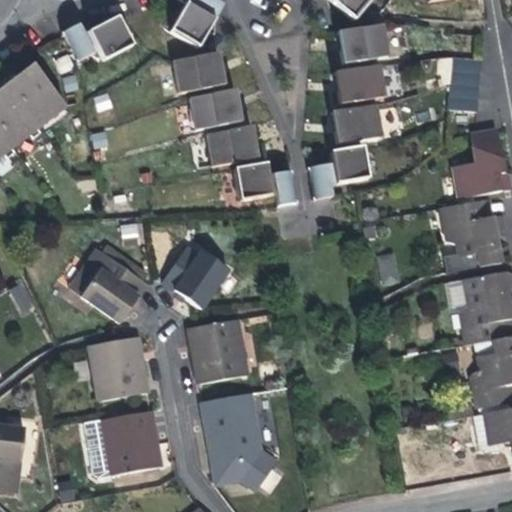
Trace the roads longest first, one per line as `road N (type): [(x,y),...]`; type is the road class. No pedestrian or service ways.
road 1 (residential): [(166,314),(191,468),(218,511)]
road 2 (residential): [(282,128),(245,0)]
